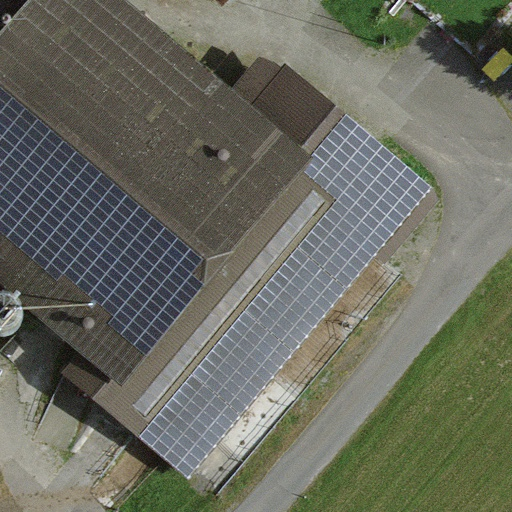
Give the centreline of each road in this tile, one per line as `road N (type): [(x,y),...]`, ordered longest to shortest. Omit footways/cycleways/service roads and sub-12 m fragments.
road 1 (track): [(511,215),(477,246),(258,511)]
road 2 (track): [(467,0),(420,53),(511,204)]
